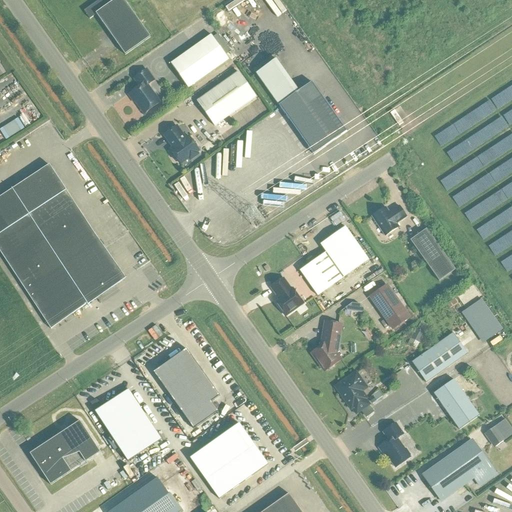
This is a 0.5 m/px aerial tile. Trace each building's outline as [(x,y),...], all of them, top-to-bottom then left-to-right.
[(96,15),(125,56),(150,38),(123,0),(115,0),(113,2),(111,0),(99,0),(84,11),(90,20),(96,15)] [(233,0),(223,7),(226,12),(244,0),(233,0)] [(229,60),(212,36),(171,65),(188,89),(229,60)] [(314,155),(347,132),(312,83),(298,92),(275,60),(256,74),(314,155)] [(129,95),(134,103),(136,102),(145,114),(159,104),(158,102),(159,101),(155,96),(154,95),(147,86),(154,81),(146,70),(134,79),(140,88),(129,95)] [(215,127),(256,98),(238,73),(197,102),(215,127)] [(489,103),(482,107),(487,115),(494,111),(489,103)] [(511,123),(511,111),(506,117),(504,114),(501,117),(509,126),(511,123)] [(0,133),(3,140),(25,128),(18,117),(0,127),(0,133)] [(445,153),(451,162),(506,128),(501,119),(445,153)] [(186,140),(176,127),(164,135),(174,149),(170,151),(173,154),(172,157),(175,161),(178,161),(180,164),(189,158),(190,160),(198,155),(196,153),(199,151),(189,137),(186,140)] [(452,137),(449,130),(442,134),(446,141),(452,137)] [(511,136),(437,179),(443,189),(511,150),(511,136)] [(511,159),(449,195),(455,206),(511,173),(511,159)] [(87,304),(88,306),(90,304),(89,303),(124,280),(49,166),(0,197),(0,252),(51,330),(52,329),(51,328),(87,304)] [(478,203),(455,204),(469,227),(473,227),(479,224),(479,219),(483,219),(511,201),(500,202),(511,195),(511,181),(501,188),(503,188),(478,203)] [(386,208),(372,217),(385,237),(399,228),(396,224),(406,218),(399,207),(389,213),(386,208)] [(368,261),(345,228),(321,245),(326,253),(344,278),(368,261)] [(455,270),(426,230),(410,241),(439,282),(455,270)] [(126,276),(148,261),(136,244),(129,248),(133,254),(130,256),(133,260),(127,264),(128,265),(121,269),(126,276)] [(344,278),(326,253),(300,271),(318,297),(344,278)] [(291,290),(283,279),(271,288),(279,299),(275,302),(286,317),(304,304),(293,289),(291,290)] [(393,330),(410,318),(386,286),(370,297),(393,330)] [(479,344),(500,330),(480,299),(459,312),(479,344)] [(333,346),(338,346),(341,325),(326,322),(321,347),(312,354),(325,372),(327,371),(330,371),(334,368),(335,365),(341,361),(333,348),(333,346)] [(425,333),(428,326),(421,322),(418,329),(425,333)] [(420,344),(426,334),(415,328),(410,339),(420,344)] [(426,383),(467,354),(453,334),(412,363),(426,383)] [(187,350),(154,373),(194,430),(219,412),(212,403),(220,397),(187,350)] [(146,377),(168,413),(175,409),(152,373),(146,377)] [(368,390),(356,373),(336,388),(341,395),(341,396),(341,395),(343,399),(344,399),(351,410),(352,409),(356,416),(370,406),(366,400),(366,399),(363,394),(368,390)] [(479,416),(454,380),(434,394),(459,430),(479,416)] [(161,440),(128,390),(103,407),(93,403),(91,404),(96,411),(95,412),(112,438),(107,441),(114,451),(119,448),(128,462),(161,440)] [(100,453),(80,422),(30,454),(51,486),(100,453)] [(389,441),(379,448),(385,458),(387,456),(396,468),(410,458),(409,456),(410,455),(406,450),(405,450),(397,439),(404,435),(396,424),(383,433),(389,441)] [(268,465),(239,425),(190,459),(219,500),(268,465)] [(484,435),(494,449),(505,441),(495,427),(484,435)] [(472,442),(423,477),(441,502),(473,478),(479,487),(496,475),(472,442)] [(149,450),(133,461),(135,465),(152,454),(149,450)] [(180,511),(181,511),(158,479),(110,511),(180,511)] [(301,511),(289,494),(263,511),(301,511)]
